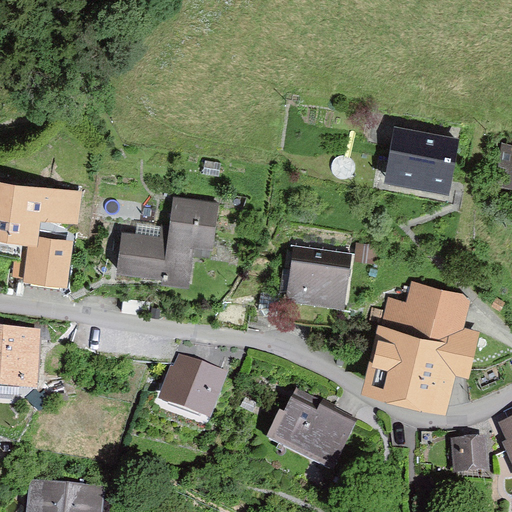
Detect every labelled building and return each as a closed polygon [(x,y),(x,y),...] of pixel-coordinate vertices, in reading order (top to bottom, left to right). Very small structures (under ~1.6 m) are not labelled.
[(443,199),(455,141),(391,129),(379,187),(443,199)] [(511,145),(500,143),(495,168),(502,169),(498,191),(511,193),(511,145)] [(217,178),(219,163),(204,161),(202,175),(217,178)] [(0,245),(24,249),(29,249),(33,224),(74,230),(79,193),(0,181),(0,245)] [(209,253),(216,204),(168,197),(164,228),(134,223),(132,236),(116,234),(110,278),(155,284),(155,289),(183,293),(189,251),(209,253)] [(356,242),(353,262),(371,264),(374,244),(356,242)] [(343,312),(351,253),(289,244),(281,303),(343,312)] [(29,249),(24,249),(18,296),(60,302),(67,255),(29,249)] [(482,321),(468,318),(476,289),(466,280),(418,267),(412,290),(394,285),(390,297),(379,294),(374,310),(386,313),(367,382),(444,404),(455,364),(469,368),(482,321)] [(36,334),(0,333),(0,402),(34,403),(36,334)] [(203,432),(224,376),(172,356),(150,412),(203,432)] [(328,478),(354,423),(333,413),(336,408),(320,401),(318,405),(291,393),(276,424),(271,422),(260,446),(328,478)] [(511,420),(492,429),(511,474),(511,420)] [(483,477),(482,440),(449,442),(450,478),(483,477)] [(99,511),(102,491),(29,482),(24,511),(99,511)]
